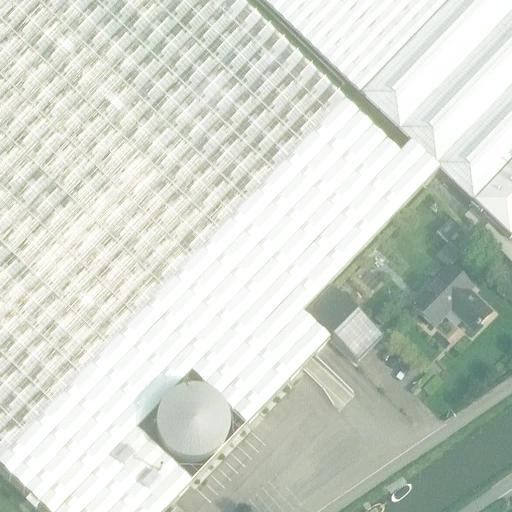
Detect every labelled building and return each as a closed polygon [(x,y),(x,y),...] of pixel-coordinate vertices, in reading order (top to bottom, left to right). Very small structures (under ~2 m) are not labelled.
[(0,0),(0,473),(40,511),(166,511),(328,343),(300,317),(425,186),(231,0),(0,0)] [(511,0),(258,0),(471,204),(511,161),(511,0)] [(511,161),(471,204),(511,242),(511,241),(511,161)] [(434,261),(444,271),(409,308),(432,330),(448,313),(470,335),(488,316),(467,295),(469,292),(447,271),(459,259),(447,247),(434,261)] [(304,316),(355,366),(381,340),(330,289),(304,316)]
